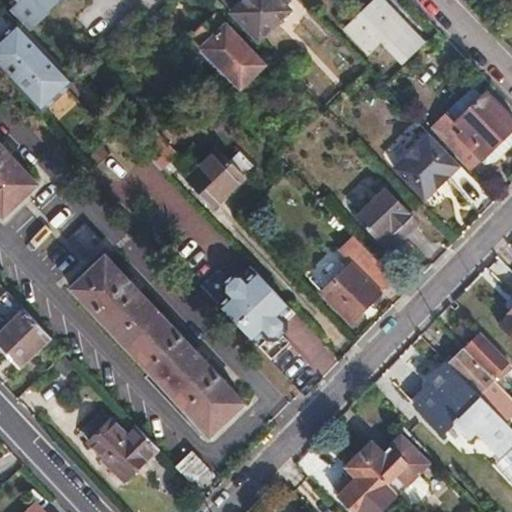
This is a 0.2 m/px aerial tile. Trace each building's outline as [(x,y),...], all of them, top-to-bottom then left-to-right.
[(13,8),(33,30),(53,12),(52,10),(62,0),(63,0),(64,1),(65,0),(21,0),(22,0),(13,8)] [(244,0),(232,13),(260,40),(291,11),(285,5),(288,0),(244,0)] [(300,0),(310,10),(319,0),(300,0)] [(404,62),(424,44),(379,0),(374,0),(346,29),(368,52),(382,39),(404,62)] [(216,13),(192,37),(193,39),(240,88),(265,64),(216,13)] [(19,21),(0,38),(0,68),(40,112),(73,81),(19,21)] [(472,168),(483,158),(511,130),(511,119),(488,93),(482,97),(473,88),(432,127),(472,168)] [(245,99),(233,110),(256,134),(268,123),(245,99)] [(511,130),(483,158),(488,163),(498,160),(511,146),(511,130)] [(155,131),(140,145),(162,168),(176,155),(176,153),(155,131)] [(436,139),(430,134),(394,169),(427,201),(463,166),(436,139)] [(0,210),(4,215),(36,184),(0,145),(0,210)] [(217,151),(189,179),(212,206),(242,178),(217,151)] [(359,214),(383,241),(395,231),(402,238),(417,223),(384,190),(359,214)] [(99,246),(58,191),(36,207),(47,222),(26,238),(53,275),(74,260),(76,263),(99,246)] [(329,220),(312,236),(323,248),(330,240),(334,244),(343,235),(329,220)] [(395,231),(383,241),(390,248),(402,238),(395,231)] [(394,278),(367,250),(324,292),(352,321),(394,278)] [(105,256),(71,288),(118,336),(164,385),(209,434),(240,404),(240,402),(196,354),(140,293),(105,256)] [(317,283),(335,266),(326,257),(308,274),(317,283)] [(296,312),(251,265),(233,282),(229,278),(224,283),(222,293),(214,301),(258,347),(266,340),(276,338),(281,333),(277,329),(296,312)] [(0,281),(0,320),(5,325),(0,329),(0,345),(19,367),(51,336),(22,305),(0,281)] [(511,308),(508,312),(510,313),(499,324),(511,337),(511,308)] [(480,335),(465,349),(495,379),(510,364),(480,335)] [(495,379),(465,349),(449,364),(491,407),(507,391),(502,387),(495,379)] [(449,364),(446,361),(438,369),(433,365),(423,375),(427,380),(408,399),(436,427),(445,437),(459,424),(475,440),(481,434),(488,442),(504,458),(511,450),(511,427),(507,422),(491,407),(449,364)] [(297,363),(285,374),(305,396),(317,383),(297,363)] [(511,371),(511,366),(510,364),(495,379),(502,387),(511,377),(511,376),(510,374),(511,371)] [(159,449),(138,426),(128,435),(113,419),(90,441),(105,456),(104,459),(112,467),(108,471),(110,475),(117,483),(123,483),(137,470),(140,473),(144,473),(149,469),(150,464),(147,461),(159,449)] [(373,444),(361,456),(386,482),(399,496),(402,493),(421,474),(429,465),(403,439),(385,456),(373,444)] [(184,475),(192,483),(206,468),(192,452),(177,467),(184,475)] [(356,511),(386,482),(361,456),(348,469),(352,474),(336,491),(356,511)] [(511,458),(503,467),(511,476),(511,458)] [(421,474),(402,493),(414,504),(423,503),(432,494),(432,485),(421,474)]
